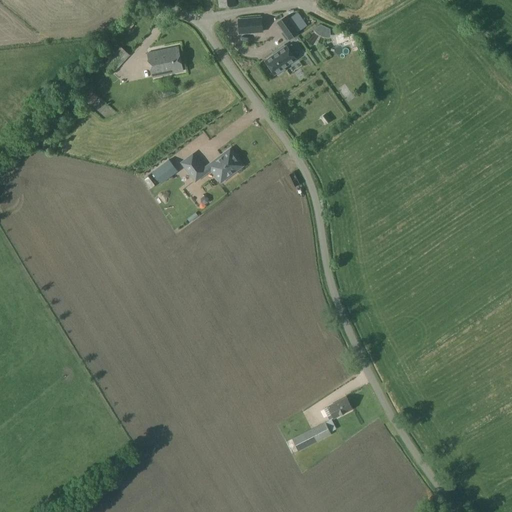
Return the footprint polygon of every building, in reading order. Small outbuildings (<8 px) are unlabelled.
[(237,6),(235,0),(217,0),(218,8),(237,6)] [(277,23),(289,39),(298,33),(286,16),(277,23)] [(238,20),(239,34),(262,32),(261,18),(238,20)] [(265,61),(275,74),(276,73),(278,75),(285,70),(283,68),(295,59),(294,57),(298,54),(292,47),(288,49),(286,46),(285,47),(284,45),(277,50),(278,52),(265,61)] [(183,71),(178,46),(147,53),(152,77),(183,71)] [(111,74),(129,55),(121,47),(103,66),(111,74)] [(234,172),(234,170),(241,165),(229,150),(217,159),(217,158),(203,168),(192,154),(181,162),(195,181),(211,168),(221,182),(234,172)] [(160,184),(178,171),(169,159),(152,172),(160,184)] [(333,418),(352,409),(346,397),(327,406),(328,407),(323,409),(329,420),(333,418)] [(324,422),(290,438),(297,452),(331,435),(324,422)]
